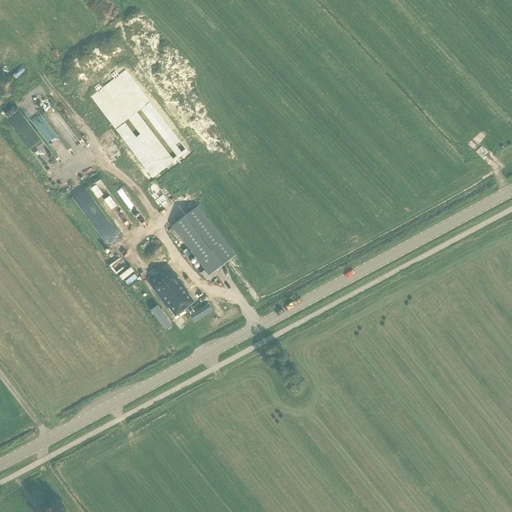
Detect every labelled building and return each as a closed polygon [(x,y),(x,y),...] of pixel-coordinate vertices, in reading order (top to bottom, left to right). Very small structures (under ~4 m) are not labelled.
[(188,147),(127,68),(92,95),(153,174),(188,147)] [(85,181),(93,175),(89,171),(82,177),(85,181)] [(102,180),(91,185),(109,225),(121,220),(102,180)] [(166,203),(153,181),(142,188),(155,210),(166,203)] [(143,215),(151,211),(137,185),(129,189),(143,215)] [(133,208),(128,192),(117,195),(120,205),(127,202),(130,209),(133,208)] [(79,207),(89,202),(85,193),(74,198),(79,207)] [(209,276),(235,256),(198,206),(172,226),(209,276)] [(240,265),(230,272),(240,285),(250,278),(240,265)] [(172,271),(151,287),(167,308),(168,307),(175,316),(194,301),(187,293),(188,292),(172,271)] [(64,511),(58,503),(45,511),(64,511)]
